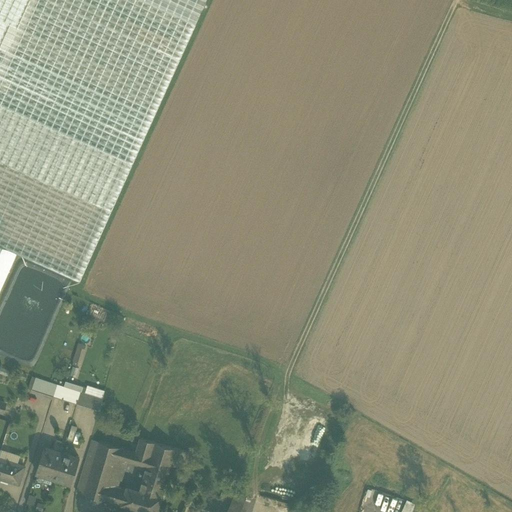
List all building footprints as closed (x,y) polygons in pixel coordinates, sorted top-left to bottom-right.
[(79,281),(195,23),(143,0),(0,0),(0,290),(17,252),(79,281)] [(143,0),(195,23),(205,0),(143,0)] [(73,361),(80,363),(86,344),(79,342),(73,361)] [(57,384),(35,377),(31,389),(53,396),(57,384)] [(66,381),(65,386),(81,391),(84,392),(86,387),(66,381)] [(65,386),(57,384),(53,396),(77,403),(81,391),(65,386)] [(84,392),(81,391),(77,403),(99,410),(103,398),(84,392)] [(146,466),(144,473),(166,480),(171,465),(183,468),(187,452),(141,438),(136,453),(133,462),(146,466)] [(113,502),(117,487),(126,460),(128,450),(91,439),(76,491),(113,502)] [(62,452),(44,446),(36,471),(45,474),(46,475),(47,471),(55,473),(62,452)] [(126,460),(133,462),(136,453),(128,450),(126,460)] [(79,458),(62,452),(55,473),(56,473),(62,475),(60,480),(71,483),(79,458)] [(24,466),(0,457),(0,477),(18,483),(24,466)] [(46,475),(45,474),(43,481),(51,484),(53,479),(54,479),(56,473),(55,473),(47,471),(46,475)] [(166,480),(144,473),(139,490),(126,486),(126,489),(121,505),(144,511),(157,511),(159,505),(158,505),(166,480)] [(121,505),(126,489),(117,487),(113,502),(121,505)] [(286,511),(292,511),(295,504),(264,490),(260,500),(286,511)] [(407,500),(368,491),(361,511),(366,511),(414,511),(418,505),(407,500)] [(226,511),(245,511),(251,499),(235,493),(226,511)]
